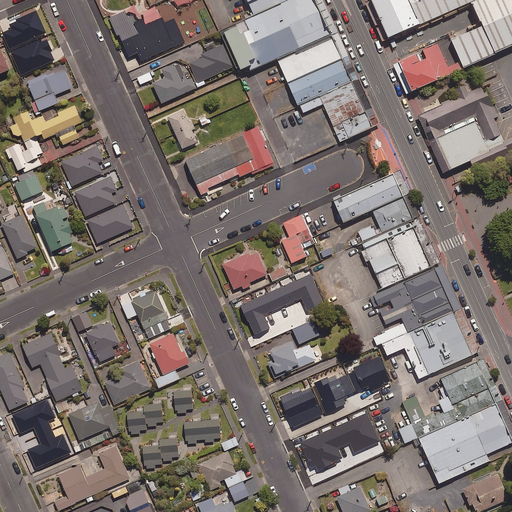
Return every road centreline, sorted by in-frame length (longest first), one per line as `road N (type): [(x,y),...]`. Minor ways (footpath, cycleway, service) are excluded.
road 1 (primary): [(343,0),(503,358)]
road 2 (residential): [(297,511),(176,242)]
road 3 (residential): [(176,242),(67,0)]
road 4 (residential): [(0,321),(176,242)]
road 5 (residential): [(176,242),(346,167)]
